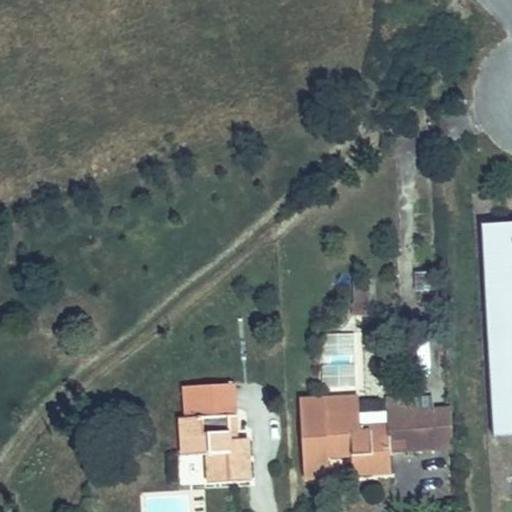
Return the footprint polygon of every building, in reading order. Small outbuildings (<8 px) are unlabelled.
[(511,211),(486,212),(499,435),(511,434),(511,211)] [(359,386),(358,334),(321,334),(322,387),(359,386)] [(177,421),(179,458),(207,457),(209,486),(254,483),(252,441),(226,443),(225,419),(238,417),(235,387),(188,390),(190,420),(177,421)] [(381,394),(383,410),(412,409),(411,392),(381,394)] [(412,409),(383,410),(384,425),(361,426),(358,395),(318,397),(323,456),(347,454),(349,479),(388,476),(386,451),(416,449),(412,409)] [(454,447),(451,406),(412,409),(416,449),(454,447)]
